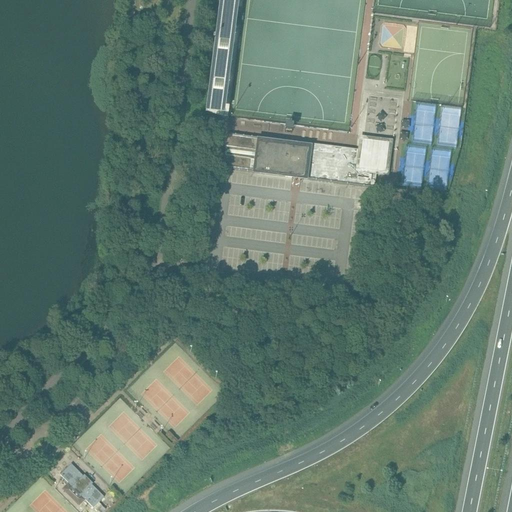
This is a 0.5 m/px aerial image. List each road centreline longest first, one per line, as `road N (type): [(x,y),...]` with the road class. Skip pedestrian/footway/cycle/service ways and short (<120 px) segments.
road 1 (unclassified): [(0,440),(157,275),(187,0)]
road 2 (motorway): [(511,191),(472,305),(414,383),(341,442),(197,511)]
road 3 (motorway): [(511,297),(469,511)]
